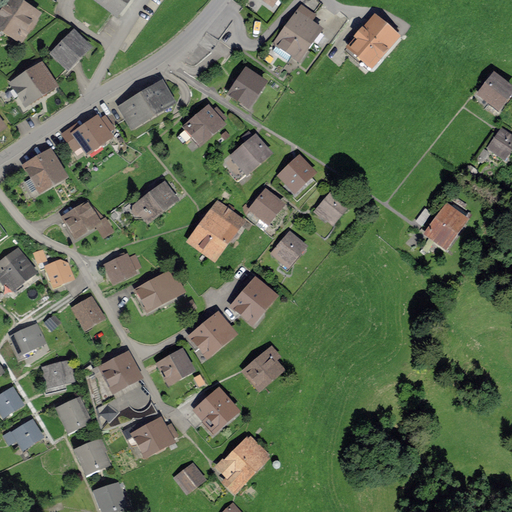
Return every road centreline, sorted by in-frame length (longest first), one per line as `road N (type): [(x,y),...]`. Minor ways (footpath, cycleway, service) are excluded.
road 1 (unclassified): [(222,0),(161,60),(0,159)]
road 2 (residential): [(0,195),(50,244),(76,256),(137,356)]
road 3 (residential): [(137,356),(185,334),(238,286)]
